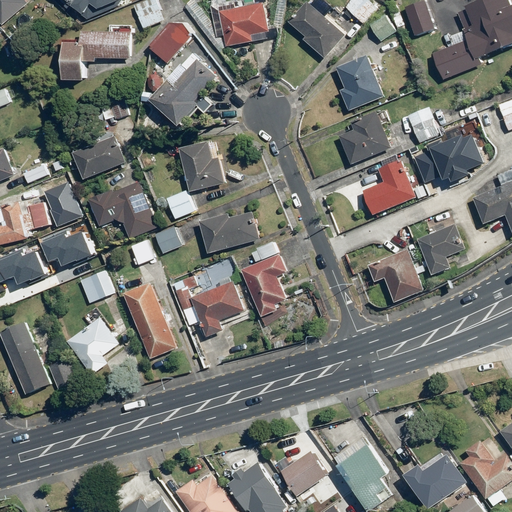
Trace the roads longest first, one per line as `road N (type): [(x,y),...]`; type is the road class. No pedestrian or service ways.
road 1 (primary): [(367,362),(5,462)]
road 2 (residential): [(367,362),(267,105)]
